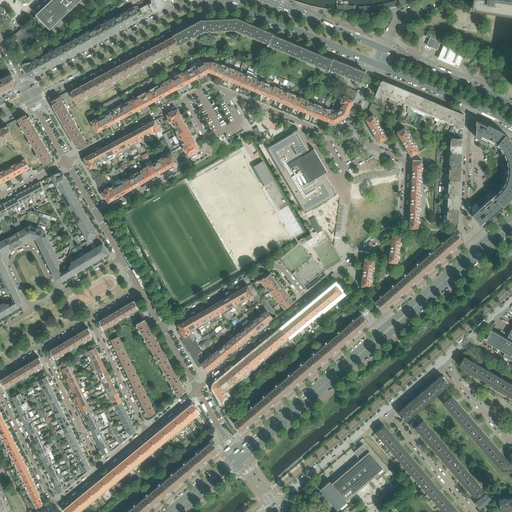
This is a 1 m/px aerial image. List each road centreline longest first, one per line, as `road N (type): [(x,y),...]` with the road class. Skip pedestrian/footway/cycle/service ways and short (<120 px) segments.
road 1 (secondary): [(243,458),(485,248)]
road 2 (tertiary): [(34,100),(220,0)]
road 3 (residential): [(339,273),(402,214),(405,162),(363,143),(352,121)]
road 4 (secondary): [(385,326),(235,454)]
road 5 (residential): [(96,215),(211,153),(181,98)]
road 6 (residential): [(352,121),(328,134),(208,85),(181,98)]
road 7 (residential): [(307,298),(269,265),(161,327)]
road 8 (residential): [(220,0),(377,65)]
road 9 (tertiary): [(168,12),(27,87)]
road 10 (residential): [(273,504),(385,410)]
road 11 (residential): [(481,243),(463,222),(473,105)]
road 12 (residential): [(197,389),(307,298)]
road 13 (residential): [(511,104),(384,49)]
road 14 (residential): [(58,295),(32,248),(19,248),(9,259),(31,310)]
road 15 (residential): [(99,469),(40,346)]
road 16 (residential): [(471,511),(385,410)]
road 17 (residential): [(181,98),(66,161)]
road 18 (residential): [(89,316),(145,431)]
road 19 (secondary): [(481,243),(385,326)]
road 20 (residential): [(0,392),(54,505)]
road 21 (residential): [(384,49),(271,3)]
